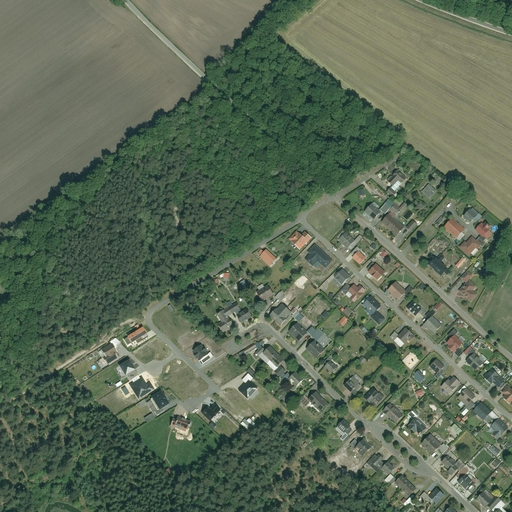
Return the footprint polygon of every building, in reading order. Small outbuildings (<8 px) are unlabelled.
[(398,168),(386,181),(392,186),(398,179),(402,183),(408,177),(398,168)] [(435,191),(428,186),(422,193),(429,198),(435,191)] [(387,193),(392,198),(397,194),(391,188),(387,193)] [(385,194),(381,198),(387,203),(390,199),(385,194)] [(369,202),(363,208),(373,218),(380,211),(369,202)] [(395,203),(389,210),(391,212),(382,222),(396,235),(402,229),(392,219),(406,205),(403,202),(399,207),(395,203)] [(390,207),(386,204),(380,210),(385,214),(390,207)] [(469,211),(464,217),(471,223),(476,216),(469,211)] [(445,229),(456,239),(464,230),(453,220),(445,229)] [(413,222),(407,229),(412,233),(417,225),(413,222)] [(490,231),(482,225),(476,233),(483,239),(490,231)] [(302,236),(297,231),(289,239),(300,251),(313,238),(306,231),(302,236)] [(345,233),(339,239),(348,248),(354,241),(345,233)] [(465,243),(461,248),(463,250),(470,256),(480,245),(472,239),(467,245),(465,243)] [(490,248),(480,239),(477,242),(487,251),(490,248)] [(332,263),(314,248),(308,256),(312,259),(309,263),(315,268),(318,265),(325,270),(332,263)] [(360,264),(365,258),(358,252),(353,257),(360,264)] [(430,260),(427,264),(439,275),(443,270),(437,264),(440,261),(437,259),(434,263),(430,260)] [(463,260),(457,267),(459,269),(466,262),(463,260)] [(373,263),(367,269),(370,271),(376,265),(373,263)] [(377,264),(369,272),(378,281),(386,273),(377,264)] [(485,268),(480,274),(485,278),(490,272),(485,268)] [(349,277),(342,270),(335,277),(343,284),(349,277)] [(468,271),(462,277),(467,282),(473,275),(468,271)] [(246,281),(243,278),(236,284),(240,290),(242,287),(247,292),(251,289),(246,285),(246,281)] [(407,297),(414,289),(410,286),(405,291),(396,282),(389,290),(400,300),(405,295),(407,297)] [(466,282),(457,293),(470,302),(475,296),(468,291),(472,286),(466,282)] [(354,303),(365,291),(359,286),(357,289),(354,286),(352,288),(348,285),(342,291),(354,303)] [(272,297),(267,286),(255,292),(260,303),(272,297)] [(281,293),(276,298),(281,303),(286,298),(281,293)] [(377,311),(383,305),(373,296),(364,305),(373,314),(370,316),(379,325),(385,319),(377,311)] [(283,303),(270,316),(281,326),(292,315),(298,321),(303,316),(293,306),(290,310),(283,303)] [(422,311),(414,303),(407,310),(415,318),(422,311)] [(236,304),(235,305),(215,317),(220,326),(218,328),(221,334),(233,327),(229,322),(227,323),(225,321),(234,316),(240,324),(251,318),(247,312),(242,315),(236,304)] [(436,333),(442,326),(433,318),(436,314),(431,309),(426,315),(430,318),(425,323),(436,333)] [(293,326),(288,332),(299,342),(304,337),(293,326)] [(312,326),(307,331),(317,340),(321,336),(312,326)] [(402,350),(415,336),(406,327),(399,335),(397,332),(390,339),(402,350)] [(137,344),(148,337),(143,328),(124,340),(127,345),(135,341),(137,344)] [(463,345),(455,337),(460,334),(457,331),(448,337),(451,340),(445,346),(454,355),(463,345)] [(311,344),(306,349),(317,360),(322,354),(311,344)] [(104,366),(117,358),(114,353),(116,352),(111,345),(98,353),(102,359),(100,360),(104,366)] [(194,351),(201,360),(208,355),(206,352),(204,348),(203,349),(201,346),(194,351)] [(269,349),(263,355),(275,368),(281,362),(269,349)] [(477,371),(484,363),(475,355),(477,353),(473,349),(467,355),(471,359),(467,363),(477,371)] [(412,353),(404,361),(412,369),(420,360),(412,353)] [(437,360),(431,368),(438,374),(435,377),(438,380),(445,374),(442,371),(445,368),(437,360)] [(125,375),(134,370),(129,361),(120,367),(125,375)] [(331,362),(325,369),(334,377),(340,371),(331,362)] [(296,388),(304,379),(297,372),(292,377),(282,367),(276,372),(288,384),(290,382),(296,388)] [(507,385),(492,371),(484,380),(491,386),(493,384),(501,391),(507,385)] [(449,396),(461,384),(453,376),(441,389),(449,396)] [(353,377),(343,387),(351,394),(354,391),(356,393),(362,387),(353,377)] [(146,386),(142,379),(130,386),(138,399),(153,390),(150,384),(146,386)] [(248,398),(257,389),(249,381),(240,391),(248,398)] [(511,402),(511,388),(508,385),(502,391),(507,395),(504,398),(511,404),(511,402)] [(472,401),(475,398),(464,387),(458,393),(468,403),(464,407),(469,411),(476,405),(472,401)] [(374,391),(364,400),(371,406),(372,405),(375,409),(385,399),(380,394),(379,396),(374,391)] [(151,398),(159,411),(169,405),(161,392),(151,398)] [(326,407),(312,394),(307,399),(305,397),(301,402),(306,407),(310,404),(320,414),(326,407)] [(382,411),(396,426),(405,418),(390,403),(382,411)] [(496,416),(482,404),(475,411),(489,424),(496,416)] [(215,416),(220,410),(214,405),(210,410),(208,408),(203,414),(211,421),(216,416),(215,416)] [(412,410),(408,414),(413,420),(416,417),(417,415),(412,410)] [(152,414),(144,419),(147,423),(155,419),(152,414)] [(413,420),(407,426),(415,433),(417,431),(420,434),(427,426),(416,417),(413,420)] [(170,427),(186,433),(190,422),(187,421),(178,418),(177,420),(173,419),(170,427)] [(496,442),(508,429),(499,420),(491,428),(495,431),(490,436),(496,442)] [(340,423),(334,429),(341,436),(347,431),(340,423)] [(341,439),(344,442),(349,437),(346,434),(341,439)] [(461,479),(458,482),(468,491),(474,484),(465,475),(470,469),(465,464),(463,466),(457,461),(455,463),(452,461),(456,456),(444,444),(442,446),(431,435),(422,444),(433,454),(437,449),(445,457),(440,462),(448,470),(447,471),(453,477),(456,474),(461,479)] [(368,453),(360,445),(354,451),(362,459),(368,453)] [(493,447),(490,452),(498,458),(501,453),(493,447)] [(412,492),(415,489),(401,476),(398,480),(391,473),(394,470),(387,462),(384,465),(381,461),(383,459),(379,455),(376,459),(374,457),(367,464),(376,472),(381,468),(389,475),(384,480),(391,487),(396,482),(410,495),(405,500),(409,503),(416,496),(412,492)] [(435,506),(444,497),(436,490),(429,497),(424,492),(419,498),(424,503),(428,499),(435,506)] [(485,490),(476,500),(485,510),(489,506),(495,511),(503,511),(501,510),(506,504),(497,496),(493,501),(487,496),(489,494),(485,490)]
